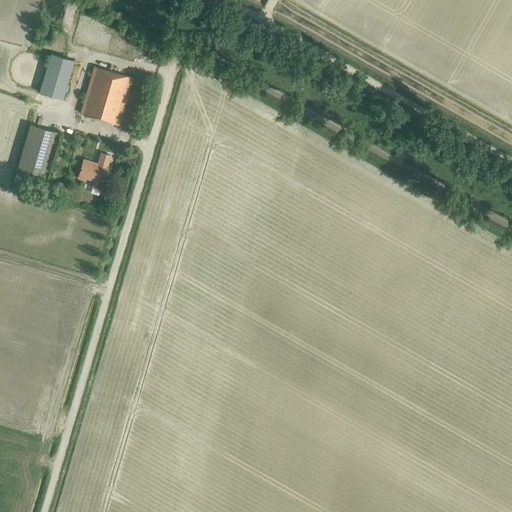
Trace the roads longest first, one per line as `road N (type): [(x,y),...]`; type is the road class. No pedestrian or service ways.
road 1 (unclassified): [(44,511),(175,63),(189,53)]
road 2 (track): [(189,53),(511,227)]
road 3 (unclassified): [(511,161),(224,0)]
